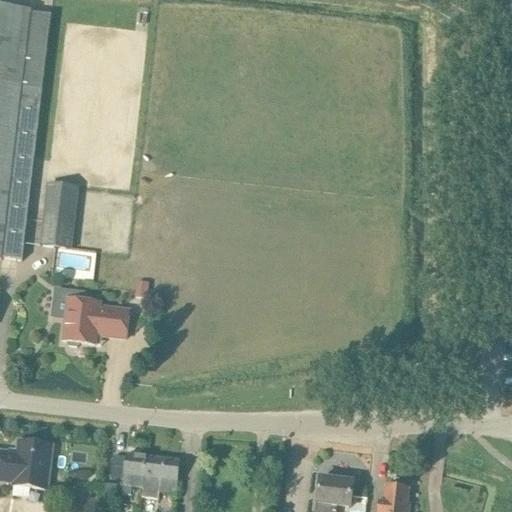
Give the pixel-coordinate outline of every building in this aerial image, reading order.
[(22,262),(42,91),(51,16),(30,13),(31,12),(0,8),(0,260),(1,260),(1,259),(22,262)] [(71,250),(77,195),(47,191),(40,246),(71,250)] [(147,300),(149,284),(137,282),(135,299),(147,300)] [(54,289),(51,319),(66,321),(63,342),(67,342),(68,347),(77,348),(80,344),(95,346),(96,334),(108,336),(108,338),(126,340),(129,312),(111,310),(100,308),(100,304),(84,302),(85,293),(54,289)] [(46,491),(51,446),(18,442),(17,455),(0,453),(0,481),(13,484),(13,487),(46,491)] [(143,489),(146,459),(126,457),(122,494),(129,495),(130,488),(143,489)] [(146,459),(143,489),(142,497),(158,499),(158,493),(175,495),(179,462),(146,459)] [(314,511),(336,511),(336,508),(350,509),(353,482),(318,479),(314,511)] [(104,485),(102,497),(115,498),(116,486),(104,485)] [(408,511),(409,505),(407,505),(408,491),(384,488),(381,511),(408,511)]
